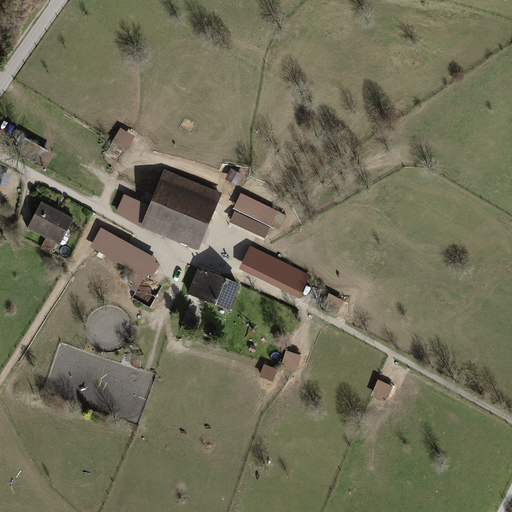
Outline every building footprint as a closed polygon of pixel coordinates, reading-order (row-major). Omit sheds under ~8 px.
[(122,129),(106,154),(118,161),(125,151),(128,153),(137,139),(122,129)] [(221,194),(165,169),(149,206),(141,224),(197,248),(221,194)] [(228,182),(240,187),(245,177),(233,171),(228,182)] [(141,224),(149,206),(125,195),(120,208),(117,214),(141,224)] [(229,224),(268,240),(280,211),(242,195),(229,224)] [(73,217),(39,200),(25,227),(59,244),(73,217)] [(158,259),(108,232),(99,248),(149,276),(158,259)] [(250,248),(240,273),(302,298),(313,274),(250,248)] [(240,285),(198,269),(188,294),(230,310),(240,285)] [(145,277),(136,301),(153,307),(163,283),(145,277)] [(193,315),(190,322),(199,325),(201,318),(193,315)] [(288,351),(282,367),(298,373),(304,357),(288,351)] [(275,383),(280,370),(265,365),(260,378),(275,383)] [(379,381),(374,398),(389,403),(394,386),(379,381)]
